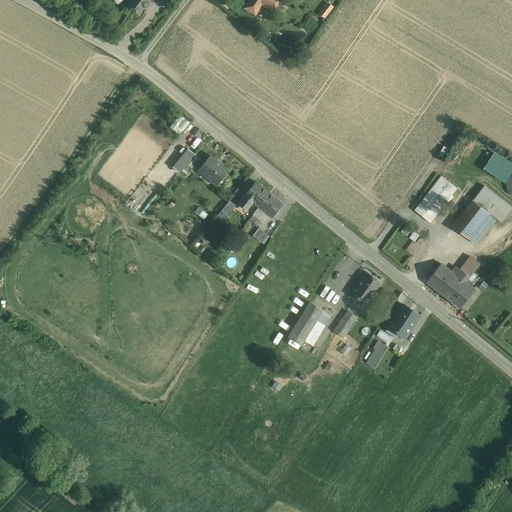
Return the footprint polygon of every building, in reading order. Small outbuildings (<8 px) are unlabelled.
[(131,0),(130,2),(127,5),(139,14),(149,0),(131,0)] [(280,0),(248,0),(246,5),(256,11),(260,4),(273,12),(280,0)] [(333,7),(327,2),(318,14),(324,18),(333,7)] [(180,115),(170,127),(180,135),(190,123),(180,115)] [(188,148),(172,167),(179,173),(183,167),(194,154),(188,148)] [(194,154),(183,167),(189,172),(200,158),(194,154)] [(228,170),(211,156),(210,155),(199,170),(216,184),(217,185),(228,170)] [(442,176),(415,210),(430,222),(457,188),(442,176)] [(269,193),(256,181),(244,195),(253,203),(258,207),(269,193)] [(511,209),(511,206),(484,185),(473,200),(496,219),(502,223),(511,209)] [(283,204),(269,193),(258,207),(272,218),(283,204)] [(253,203),(244,195),(238,203),(247,210),(253,203)] [(230,200),(222,210),(228,215),(236,205),(230,200)] [(472,200),(452,226),(468,238),(488,212),(473,200),(472,200)] [(488,212),(468,238),(474,243),(480,240),(496,219),(488,212)] [(263,222),(253,215),(250,220),(259,227),(263,222)] [(259,227),(254,236),(265,242),(270,234),(259,227)] [(415,231),(410,237),(415,240),(420,234),(415,231)] [(480,248),(463,271),(461,269),(456,275),(465,282),(473,272),(485,257),(488,253),(480,248)] [(485,257),(473,272),(477,276),(484,267),(489,271),(494,264),(485,257)] [(456,275),(442,264),(428,282),(451,300),(465,282),(456,275)] [(382,283),(366,272),(351,293),(367,304),(382,283)] [(451,300),(460,308),(474,289),(465,282),(451,300)] [(310,302),(291,332),(304,340),(314,325),(323,310),(310,302)] [(403,304),(388,327),(400,334),(405,338),(420,315),(403,304)] [(323,310),(314,325),(322,331),(332,315),(323,310)] [(345,314),(333,331),(343,338),(355,321),(345,314)] [(314,325),(304,340),(313,346),(322,331),(314,325)] [(400,334),(388,327),(386,331),(397,338),(400,334)] [(304,340),(291,332),(289,336),(302,345),(304,340)] [(388,340),(378,333),(375,339),(381,342),(385,345),(388,340)] [(381,342),(367,363),(374,368),(387,347),(385,345),(381,342)]
